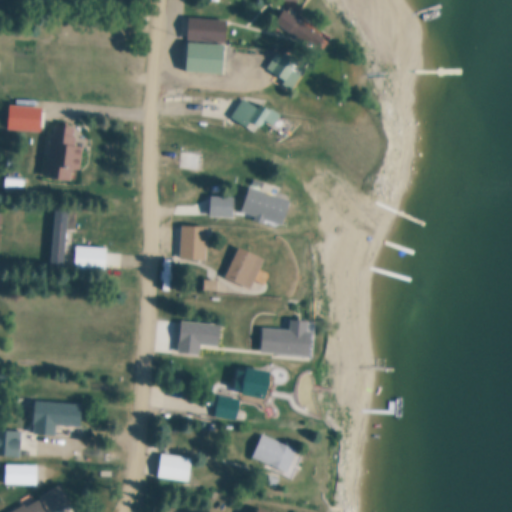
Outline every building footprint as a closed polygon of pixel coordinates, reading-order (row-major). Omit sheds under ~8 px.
[(287,7),(318,28),(309,42),(278,21),(287,7)] [(41,15),(52,15),(52,27),(41,26),(41,15)] [(190,17),(229,19),(227,42),(225,42),(189,40),(190,17)] [(225,42),(189,40),(187,71),(223,73),(225,42)] [(296,62),(298,63),(295,67),(305,74),(297,85),(269,66),(280,50),(285,54),(291,46),(301,54),(296,62)] [(264,102),(272,107),(273,106),(283,113),(276,124),(266,117),(262,124),(253,118),(248,125),(231,114),(244,96),(260,107),(264,102)] [(42,100),(41,123),(11,121),(12,98),(42,100)] [(55,124),(75,126),(74,135),(78,135),(77,144),(82,145),(79,169),(74,168),(72,179),(46,176),(52,132),(54,132),(55,124)] [(182,150),(202,151),(201,169),(181,168),(182,150)] [(257,213),(243,208),(251,185),(292,200),(284,222),(267,216),(265,221),(256,218),(257,213)] [(55,208),(68,209),(65,265),(52,264),(55,208)] [(184,223),(211,225),(209,259),(182,257),(184,223)] [(241,244),(267,255),(253,285),(228,274),(241,244)] [(77,245),(108,247),(107,268),(76,266),(77,245)] [(207,278),(219,278),(218,289),(206,289),(207,278)] [(183,318),(222,322),(220,343),(203,342),(202,353),(180,351),(183,318)] [(266,326),(292,328),(293,318),(318,320),(315,354),(264,350),(266,326)] [(249,367),(249,363),(274,367),(270,396),(245,392),(245,387),(236,386),(240,366),(249,367)] [(220,394),(242,397),(238,418),(217,414),(220,394)] [(36,399),(84,402),(82,425),(58,423),(57,434),(34,433),(36,399)] [(0,428),(22,430),(20,455),(0,453),(0,428)] [(264,432),(300,447),(290,470),(254,455),(264,432)] [(163,452),(194,456),(191,480),(159,476),(163,452)] [(7,464),(39,464),(38,484),(6,483),(7,464)] [(272,473),(281,477),(277,486),(268,482),(272,473)] [(61,483),(73,503),(56,511),(9,511),(25,504),(27,506),(41,498),(40,495),(61,483)]
